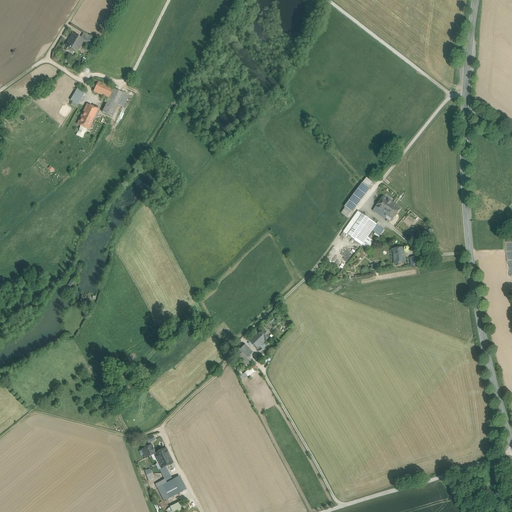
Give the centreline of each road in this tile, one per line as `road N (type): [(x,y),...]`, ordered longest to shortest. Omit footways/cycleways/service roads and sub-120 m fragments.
road 1 (unclassified): [(160,428),(320,263),(450,94)]
road 2 (secondary): [(511,442),(474,292),(464,134)]
road 3 (track): [(243,338),(339,505)]
road 4 (unclassified): [(169,0),(128,81),(77,78),(47,60)]
road 5 (track): [(0,437),(30,412),(130,434),(160,428)]
road 6 (unclassified): [(450,94),(328,0)]
road 7 (track): [(0,91),(47,60),(82,0)]
